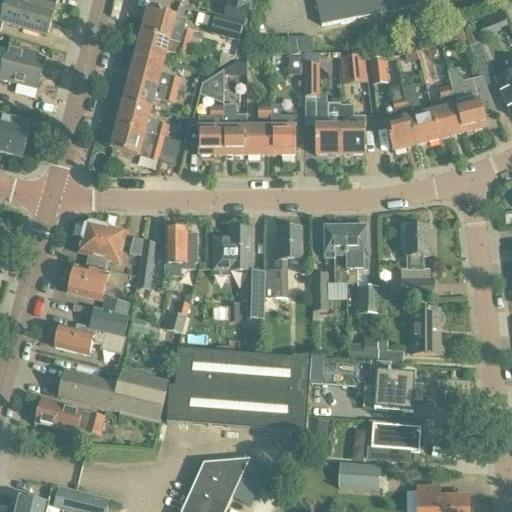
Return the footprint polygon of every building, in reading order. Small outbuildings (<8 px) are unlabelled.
[(8,0),(8,2),(54,15),(58,0),(8,0)] [(244,26),(250,0),(229,0),(225,21),(244,26)] [(417,0),(315,0),(321,28),(419,7),(417,0)] [(0,33),(1,34),(3,25),(48,38),(54,15),(8,2),(5,15),(0,13),(0,33)] [(149,11),(142,35),(169,42),(190,47),(193,35),(183,32),(185,23),(186,21),(183,20),(149,11)] [(240,41),(244,26),(225,21),(217,19),(213,34),(217,35),(240,41)] [(479,32),(468,37),(488,82),(495,79),(511,118),(511,57),(506,61),(510,71),(498,76),(479,32)] [(142,35),(136,59),(163,66),(166,54),(186,59),(190,47),(142,35)] [(203,37),(193,35),(190,47),(199,50),(203,37)] [(288,39),(289,54),(313,54),(313,39),(288,39)] [(9,49),(0,81),(37,91),(45,62),(28,58),(29,54),(9,49)] [(319,55),(305,56),(305,100),(319,99),(319,55)] [(289,57),(289,77),(303,77),(303,58),(289,57)] [(364,57),(341,60),(343,88),(367,85),(364,57)] [(136,59),(130,82),(157,88),(177,94),(183,95),(186,83),(160,76),(163,66),(136,59)] [(385,60),(370,62),(373,87),(388,85),(385,60)] [(459,71),(447,74),(451,89),(463,136),(487,130),(482,111),(494,108),(482,78),(462,84),(459,71)] [(223,97),(223,73),(204,84),(202,93),(223,103),(223,97)] [(411,81),(400,84),(405,100),(417,148),(440,142),(433,115),(422,118),(415,88),(412,88),(411,81)] [(130,82),(124,105),(151,112),(154,101),(174,106),(177,94),(157,88),(130,82)] [(444,112),(433,115),(440,142),(463,136),(451,89),(439,92),(444,112)] [(378,90),(362,92),(364,115),(380,114),(378,90)] [(237,97),(223,97),(223,103),(223,109),(223,130),(223,158),(247,158),(247,130),(234,130),(234,121),(237,121),(237,97)] [(398,124),(386,127),(393,154),(417,148),(405,100),(393,104),(398,124)] [(124,105),(118,128),(165,140),(169,128),(148,122),(151,112),(124,105)] [(327,130),(316,130),(316,158),(340,158),(340,108),(341,108),(341,106),(327,106),(327,130)] [(341,108),(340,108),(340,158),(365,158),(365,119),(354,119),(354,108),(341,108)] [(190,130),(186,146),(198,148),(198,158),(223,158),(223,130),(223,109),(210,109),(210,120),(200,120),(200,130),(190,130)] [(271,109),(258,109),(258,121),(271,121),(271,109)] [(284,109),(271,109),(271,121),(271,130),(271,158),(296,158),(295,130),(283,130),(284,109)] [(0,116),(0,153),(22,159),(28,134),(25,133),(28,123),(0,116)] [(118,128),(112,152),(139,159),(142,147),(177,156),(180,144),(165,140),(118,128)] [(271,130),(247,130),(247,158),(271,158),(271,130)] [(86,228),(79,255),(89,258),(86,267),(106,272),(108,262),(119,265),(127,234),(90,225),(86,228)] [(354,230),(345,230),(346,286),(358,286),(357,273),(367,273),(367,230),(366,230),(366,226),(354,226),(354,230)] [(407,273),(401,273),(402,301),(434,301),(434,281),(430,281),(430,272),(424,272),(424,259),(429,259),(428,229),(406,229),(407,273)] [(345,230),(325,230),(325,261),(335,261),(335,286),(346,286),(345,230)] [(213,239),(213,278),(229,279),(229,274),(252,274),(252,231),(229,231),(229,239),(213,239)] [(279,246),(274,246),(275,262),(302,262),(302,231),(279,231),(279,246)] [(161,252),(161,263),(165,262),(165,267),(165,279),(180,279),(180,272),(194,273),(194,267),(198,267),(198,236),(187,236),(187,232),(165,232),(165,252),(161,252)] [(143,242),(134,240),(130,256),(139,258),(141,250),(143,242)] [(141,250),(136,291),(146,293),(149,269),(152,269),(154,252),(141,250)] [(264,272),(264,279),(264,299),(289,299),(289,263),(274,263),(274,272),(264,272)] [(75,269),(69,294),(102,303),(108,277),(105,276),(106,272),(86,267),(85,271),(75,269)] [(313,312),(312,312),(312,322),(319,322),(319,312),(328,312),(328,274),(313,274),(313,312)] [(112,279),(103,314),(126,320),(135,285),(112,279)] [(264,328),(264,299),(264,279),(248,279),(248,328),(264,328)] [(166,332),(163,345),(177,349),(181,337),(186,319),(196,283),(184,280),(175,315),(170,314),(165,332),(166,332)] [(199,283),(190,318),(198,320),(208,285),(199,283)] [(0,297),(8,300),(11,289),(0,286),(0,297)] [(390,300),(390,288),(378,288),(378,290),(378,300),(390,300)] [(358,290),(358,317),(378,317),(378,290),(358,290)] [(227,293),(227,325),(240,325),(240,293),(227,293)] [(432,309),(404,312),(409,357),(437,354),(434,325),(438,322),(437,313),(433,312),(432,309)] [(60,329),(55,350),(89,359),(93,345),(101,347),(100,352),(122,357),(126,340),(124,340),(129,320),(126,320),(103,314),(95,312),(90,331),(77,328),(76,333),(60,329)] [(377,349),(377,353),(378,353),(378,359),(378,363),(377,365),(403,366),(404,354),(387,353),(388,342),(378,341),(377,349)] [(349,348),(349,362),(364,363),(377,365),(378,363),(378,359),(378,353),(377,353),(377,349),(365,348),(349,348)] [(170,390),(168,424),(239,429),(306,434),(309,387),(375,392),(374,412),(412,415),(413,404),(423,405),(424,385),(415,384),(415,377),(391,375),(392,366),(296,359),(296,362),(239,357),(179,353),(177,390),(170,390)] [(65,374),(59,400),(119,415),(119,417),(159,427),(169,387),(122,375),(119,388),(65,374)] [(41,403),(35,426),(76,436),(76,432),(99,438),(104,419),(41,403)] [(327,424),(311,423),(309,451),(325,452),(327,424)] [(369,425),(373,425),(371,461),(407,464),(407,453),(419,453),(421,428),(425,429),(425,427),(369,424),(369,425)] [(228,511),(251,462),(205,465),(183,511),(228,511)] [(340,466),(338,490),(378,493),(380,469),(340,466)] [(468,511),(469,499),(464,499),(440,500),(439,489),(418,490),(418,511),(468,511)] [(59,490),(54,510),(64,511),(107,511),(110,503),(59,490)] [(22,500),(18,511),(45,511),(47,506),(22,500)]
